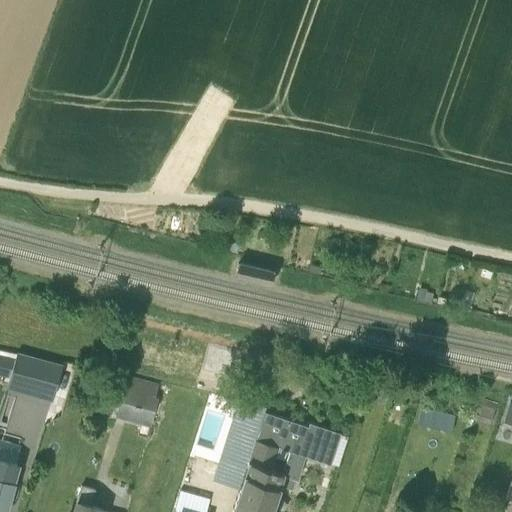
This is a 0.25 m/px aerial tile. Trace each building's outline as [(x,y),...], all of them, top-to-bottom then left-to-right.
[(270,285),(273,271),(238,262),(234,276),(270,285)] [(0,349),(0,370),(8,372),(12,351),(0,349)] [(52,400),(62,366),(17,353),(8,387),(52,400)] [(126,379),(120,403),(155,413),(160,397),(155,396),(158,387),(126,379)] [(482,398),(475,419),(489,424),(494,409),(489,408),(491,401),(482,398)] [(244,465),(263,410),(265,405),(238,400),(218,457),(244,465)] [(307,425),(263,410),(244,465),(229,511),(269,511),(280,484),(292,488),(296,478),(297,478),(305,455),(330,463),(340,432),(309,422),(307,425)] [(0,452),(18,457),(23,436),(0,429),(0,452)] [(0,511),(3,511),(13,480),(12,479),(17,462),(0,456),(0,511)] [(100,511),(101,510),(89,507),(93,491),(79,487),(72,511),(100,511)]
